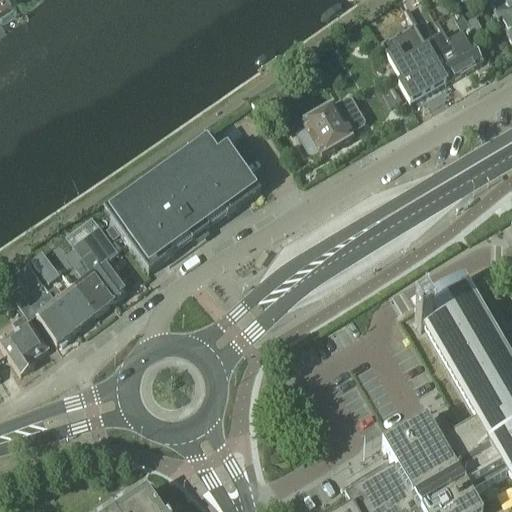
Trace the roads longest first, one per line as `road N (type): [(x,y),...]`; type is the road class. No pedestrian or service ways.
road 1 (unclassified): [(511,260),(480,255),(384,313),(369,346),(312,380),(348,446),(242,511)]
road 2 (residential): [(511,89),(212,268),(157,323)]
road 3 (secondary): [(203,359),(304,274),(511,142)]
road 4 (residential): [(10,408),(80,375),(138,326),(157,323)]
road 5 (secondary): [(0,441),(128,399)]
